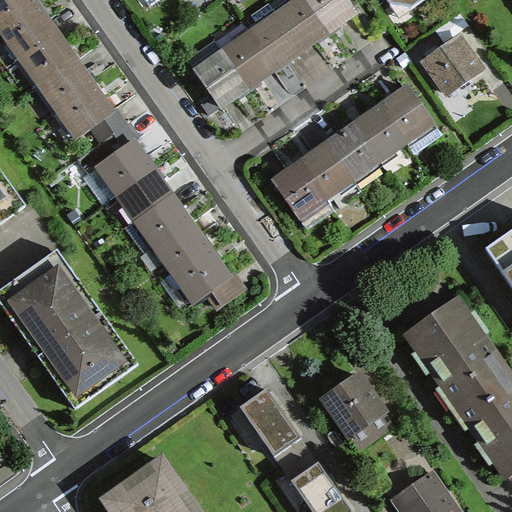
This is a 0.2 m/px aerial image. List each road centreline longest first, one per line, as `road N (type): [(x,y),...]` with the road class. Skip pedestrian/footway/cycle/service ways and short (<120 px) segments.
road 1 (residential): [(308,301),(95,0)]
road 2 (residential): [(69,476),(308,301)]
road 3 (residential): [(308,301),(511,154)]
